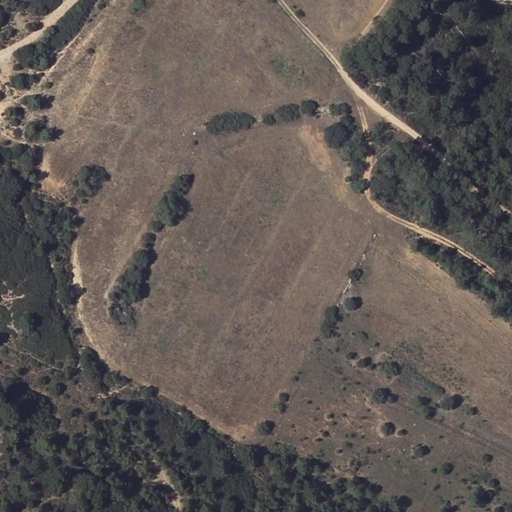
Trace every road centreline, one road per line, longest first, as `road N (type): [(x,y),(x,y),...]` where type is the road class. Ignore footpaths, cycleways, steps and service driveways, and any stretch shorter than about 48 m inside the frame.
road 1 (track): [(383,0),(341,67),(369,153),(368,193),(388,216),(478,256),(511,292)]
road 2 (track): [(511,200),(394,117),(284,0)]
